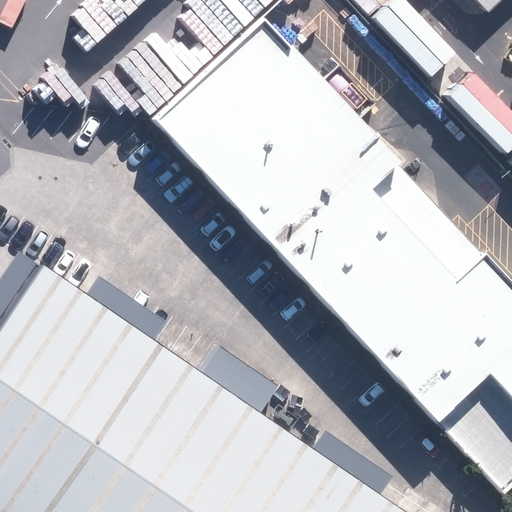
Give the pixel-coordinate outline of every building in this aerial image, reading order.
[(113,0),(160,50),(212,0),(113,0)] [(509,0),(449,0),(477,30),(509,0)] [(511,301),(252,22),(137,128),(493,511),(511,492),(511,301)] [(511,67),(497,82),(511,98),(511,67)] [(412,511),(45,260),(0,325),(0,511),(412,511)]
